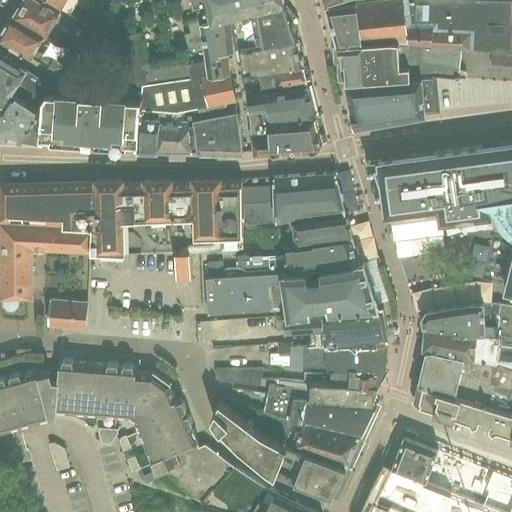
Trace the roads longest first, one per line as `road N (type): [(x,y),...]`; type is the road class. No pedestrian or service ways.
road 1 (residential): [(343,511),(266,475),(217,437),(188,359),(175,352),(0,341)]
road 2 (residential): [(351,154),(315,161),(0,158)]
road 3 (residential): [(389,409),(404,357),(405,315),(351,154)]
road 4 (residential): [(103,511),(69,427),(48,423),(0,438)]
road 5 (residential): [(351,154),(511,127)]
road 6 (residential): [(511,455),(389,409)]
